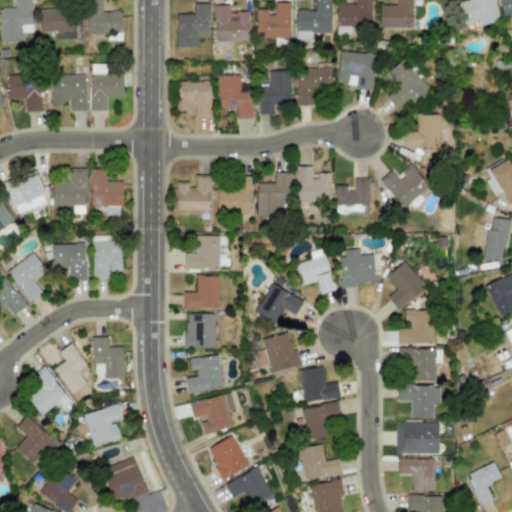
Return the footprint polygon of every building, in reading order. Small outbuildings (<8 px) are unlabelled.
[(31,32),(30,0),(14,0),(14,8),(0,8),(0,42),(21,41),(20,32),(31,32)] [(120,34),(121,12),(101,11),(101,0),(86,0),(86,33),(120,34)] [(294,38),(310,38),(310,32),(329,32),(329,0),(314,0),(314,10),(295,10),(294,38)] [(349,34),(349,28),(370,27),(369,0),(355,0),(355,3),(335,4),(335,34),(349,34)] [(378,4),(378,27),(410,27),(410,0),(395,0),(395,4),(378,4)] [(468,0),(457,2),(462,23),(477,20),(478,25),(498,21),(493,0),(468,0)] [(511,0),(496,0),(502,17),(511,13),(511,0)] [(254,37),(274,37),(274,45),(287,45),(287,2),(273,2),(273,11),(254,11),(254,37)] [(175,14),(175,46),(196,47),(196,38),(207,38),(207,3),(193,3),(192,14),(175,14)] [(246,13),(228,13),(227,5),(212,5),(213,41),(247,40),(246,13)] [(39,32),(55,31),(55,39),(74,39),(74,10),(38,11),(39,32)] [(353,88),(371,89),(372,53),(337,51),(336,78),(354,79),(353,88)] [(395,109),(408,98),(413,104),(429,91),(401,58),(388,70),(399,84),(385,96),(395,109)] [(105,110),(104,97),(122,97),(121,74),(105,74),(105,64),(89,64),(90,110),(105,110)] [(295,105),(310,104),(310,89),(330,89),(329,65),(294,66),(295,105)] [(272,114),(272,103),(289,103),(288,70),(265,71),(266,84),(256,85),(257,114),(272,114)] [(23,112),(39,111),(38,74),(6,75),(7,99),(23,98),(23,112)] [(84,110),(83,74),(50,75),(50,102),(68,102),(69,111),(84,110)] [(251,118),(249,83),(238,83),(237,74),(215,75),(217,108),(234,108),(235,118),(251,118)] [(209,116),(208,81),(174,82),(175,110),(191,110),(191,116),(209,116)] [(437,114),(415,114),(415,131),(402,131),(402,147),(438,146),(437,114)] [(505,203),(511,199),(511,166),(510,167),(506,160),(488,168),(505,203)] [(316,172),(316,178),(309,178),(310,166),(295,165),(294,201),(328,202),(329,173),(316,172)] [(426,184),(409,165),(396,177),(390,169),(378,180),(401,207),(426,184)] [(83,168),(67,168),(67,182),(50,182),(51,206),(84,205),(83,168)] [(104,168),(89,168),(88,206),(105,207),(105,215),(119,215),(120,181),(103,181),(104,168)] [(255,182),(254,216),(277,216),(277,206),(288,206),(289,172),(273,172),(273,183),(255,182)] [(45,203),(36,175),(4,185),(13,213),(45,203)] [(174,210),(208,211),(209,176),(193,176),(193,183),(175,183),(174,210)] [(367,178),(350,178),(350,185),(334,185),(333,214),(367,215),(367,178)] [(216,182),(215,211),(248,212),(249,183),(216,182)] [(0,227),(11,219),(0,204),(0,227)] [(507,219),(488,216),(482,258),(501,261),(507,219)] [(183,268),(224,267),(223,253),(218,253),(218,235),(193,235),(194,253),(182,254),(183,268)] [(91,278),(107,278),(107,271),(119,271),(119,236),(90,237),(91,278)] [(51,244),(52,268),(65,268),(66,280),(84,280),(82,243),(51,244)] [(337,256),(338,287),(354,287),(354,283),(372,282),(371,254),(358,255),(358,248),(341,248),(342,256),(337,256)] [(333,290),(322,249),(310,252),(311,259),(294,263),(299,285),(316,281),(319,293),(333,290)] [(32,280),(45,271),(31,252),(5,271),(27,302),(40,292),(32,280)] [(395,288),(385,297),(396,309),(423,285),(402,260),(384,276),(395,288)] [(511,308),(511,270),(482,284),(495,316),(511,308)] [(217,275),(194,275),(194,292),(181,291),(181,307),(217,307),(217,275)] [(0,306),(11,317),(26,302),(0,276),(0,306)] [(282,308),(293,314),(301,301),(268,283),(252,312),(273,324),(282,308)] [(396,328),(396,344),(432,343),(432,309),(404,310),(404,328),(396,328)] [(213,347),(212,313),(183,314),(184,348),(213,347)] [(511,326),(503,331),(509,345),(511,343),(511,326)] [(260,338),(268,372),(296,366),(288,332),(260,338)] [(102,377),(121,377),(120,346),(106,347),(106,336),(90,337),(91,363),(102,363),(102,377)] [(79,375),(87,369),(69,343),(57,352),(63,360),(51,369),(69,394),(84,383),(79,375)] [(432,380),(432,362),(440,362),(440,348),(397,348),(397,363),(408,363),(408,380),(432,380)] [(217,355),(189,357),(191,376),(184,377),(185,392),(220,388),(217,355)] [(335,381),(323,383),(320,365),(296,368),(302,402),(338,397),(335,381)] [(57,401),(61,407),(68,402),(43,367),(29,377),(36,388),(25,396),(38,415),(57,401)] [(396,400),(409,401),(408,417),(431,417),(431,403),(437,403),(438,386),(396,385),(396,400)] [(187,403),(191,418),(204,414),(206,422),(200,424),(202,434),(230,426),(226,410),(232,408),(228,392),(187,403)] [(119,418),(116,404),(82,413),(90,446),(117,439),(112,420),(119,418)] [(331,437),(330,420),(337,420),(336,404),(301,405),(302,438),(331,437)] [(14,428),(24,435),(13,448),(31,463),(52,439),(24,416),(14,428)] [(436,422),(393,422),(393,453),(436,453),(436,422)] [(246,467),(232,435),(205,447),(220,479),(246,467)] [(338,473),(336,458),(322,460),(320,445),(297,448),(302,479),(338,473)] [(118,469),(102,475),(112,504),(144,493),(132,457),(116,463),(118,469)] [(396,473),(410,473),(410,490),(431,491),(432,459),(396,458),(396,473)] [(484,484),(499,479),(492,462),(465,473),(476,504),(490,499),(484,484)] [(68,511),(75,499),(65,493),(74,477),(55,467),(38,496),(68,511)] [(223,485),(230,498),(238,493),(247,509),(271,495),(254,467),(223,485)] [(339,511),(337,494),(341,494),(338,479),(308,484),(312,511),(339,511)] [(440,511),(441,496),(404,495),(404,511),(440,511)] [(54,511),(32,503),(28,511),(54,511)]
